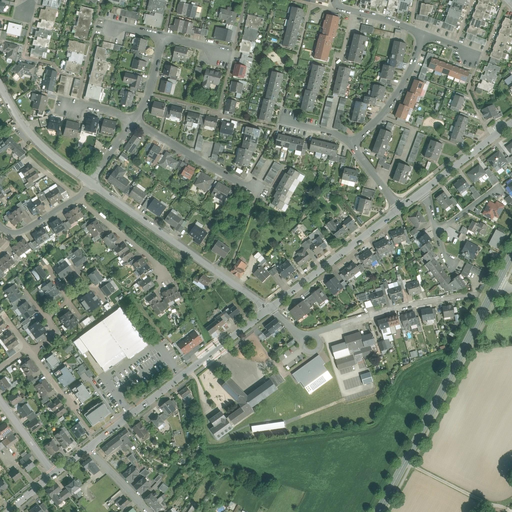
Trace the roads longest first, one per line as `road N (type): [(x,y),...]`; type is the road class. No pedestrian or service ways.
road 1 (primary): [(377,511),(496,283)]
road 2 (residential): [(88,448),(268,308)]
road 3 (residential): [(268,308),(89,182)]
road 4 (residential): [(268,308),(399,209)]
road 5 (residential): [(474,294),(315,332)]
road 6 (residential): [(132,121),(255,186)]
road 7 (residential): [(89,182),(39,144),(0,84)]
road 8 (residential): [(350,144),(401,87),(423,34)]
road 9 (residential): [(166,277),(76,197)]
